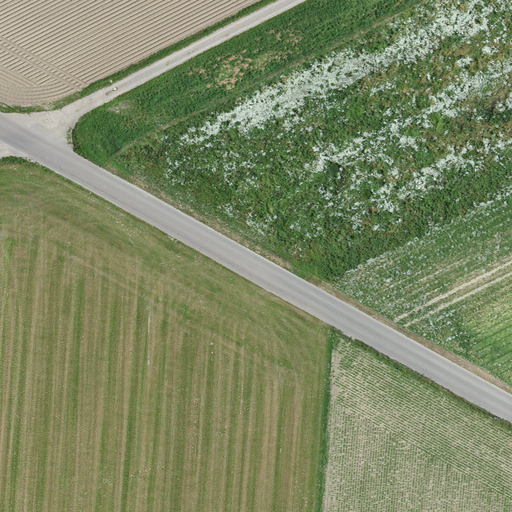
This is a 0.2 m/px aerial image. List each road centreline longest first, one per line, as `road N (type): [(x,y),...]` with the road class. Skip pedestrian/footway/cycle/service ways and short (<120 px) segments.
road 1 (tertiary): [(0,128),(511,412)]
road 2 (track): [(291,0),(0,146)]
